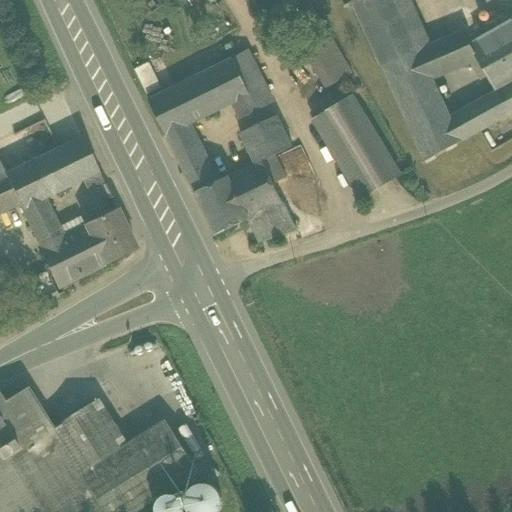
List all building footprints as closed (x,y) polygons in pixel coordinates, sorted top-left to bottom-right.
[(396,98),(434,82),(433,79),(446,73),(434,45),(431,46),(410,0),(355,0),(352,1),(396,98)] [(477,61),(478,62),(504,47),(511,59),(511,21),(470,46),(478,60),(477,61)] [(462,67),(477,61),(478,60),(470,46),(463,32),(447,40),(462,67)] [(325,88),(353,76),(339,42),(310,54),(325,88)] [(450,118),(462,141),(511,114),(511,59),(504,47),(478,62),(496,93),(450,118)] [(148,99),(177,158),(197,148),(187,127),(233,105),(240,121),(274,104),(248,51),(148,99)] [(396,98),(424,163),(462,141),(450,118),(434,82),(396,98)] [(353,97),(317,121),(360,198),(399,176),(353,97)] [(255,164),(227,178),(248,220),(260,243),(297,232),(271,179),(284,173),(275,155),(292,147),(277,116),(240,134),(255,164)] [(45,120),(0,138),(0,151),(7,169),(57,148),(45,120)] [(82,180),(98,173),(80,138),(52,151),(69,187),(82,180)] [(69,187),(52,151),(4,175),(17,203),(40,249),(63,237),(44,199),(69,187)] [(216,236),(248,220),(227,178),(215,183),(204,160),(183,171),(216,236)] [(98,173),(82,180),(88,192),(103,185),(98,173)] [(4,175),(0,176),(0,211),(17,203),(4,175)] [(84,227),(103,265),(103,266),(136,250),(115,209),(83,225),(84,227)] [(103,265),(84,227),(63,237),(40,249),(59,287),(103,265)] [(0,267),(0,289),(12,282),(3,266),(0,267)] [(57,297),(45,273),(18,286),(30,310),(57,297)] [(138,355),(164,347),(161,337),(135,345),(138,355)] [(0,511),(105,511),(81,474),(53,429),(27,388),(3,403),(0,398),(0,511)] [(53,429),(81,474),(124,446),(95,403),(53,429)] [(125,449),(124,446),(81,474),(105,511),(137,511),(198,473),(167,422),(125,449)]
